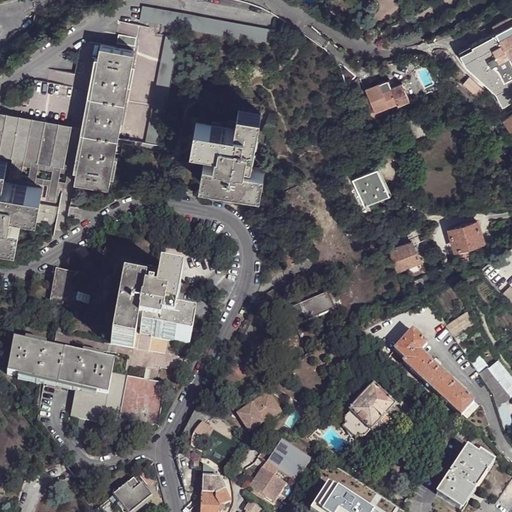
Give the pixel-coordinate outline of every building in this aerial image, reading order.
[(150,22),(157,23),(271,45),(274,30),(142,5),(139,19),(150,22)] [(511,15),(490,27),(493,33),(470,45),(472,48),(459,54),(465,65),(494,93),(501,107),(511,101),(511,15)] [(156,33),(157,23),(150,22),(150,26),(119,21),(117,33),(118,33),(116,47),(134,50),(132,62),(135,62),(131,83),(128,82),(117,138),(145,143),(166,34),(156,33)] [(179,37),(166,34),(145,143),(158,145),(179,37)] [(84,127),(100,44),(89,41),(80,47),(74,73),(48,68),(46,81),(34,79),(32,91),(18,89),(16,101),(4,100),(0,111),(84,127)] [(134,50),(116,47),(100,44),(84,127),(76,169),(74,181),(108,188),(110,176),(113,177),(117,157),(114,156),(115,152),(117,138),(128,82),(131,83),(135,62),(132,62),(134,50)] [(472,48),(470,45),(457,51),(459,54),(472,48)] [(387,80),(365,88),(368,96),(363,98),(367,107),(372,105),(374,111),(396,102),(397,105),(408,100),(402,83),(391,88),(387,80)] [(260,192),(264,170),(244,167),(245,162),(251,162),(261,113),(238,109),(234,129),(195,122),(191,144),(217,148),(215,160),(204,158),(200,180),(260,192)] [(73,168),(76,169),(84,127),(0,111),(0,110),(0,154),(12,157),(72,168),(73,168)] [(511,130),(511,111),(502,118),(510,131),(511,130)] [(142,158),(145,143),(117,138),(115,152),(142,158)] [(68,189),(72,168),(12,157),(9,177),(47,184),(59,187),(68,189)] [(37,211),(39,203),(42,188),(3,181),(7,161),(0,159),(0,238),(16,242),(20,220),(10,218),(12,206),(37,211)] [(367,204),(389,195),(377,167),(365,173),(355,177),(367,204)] [(57,201),(59,187),(47,184),(45,199),(57,201)] [(57,206),(39,203),(37,211),(12,206),(10,218),(20,220),(53,226),(57,206)] [(70,203),(68,216),(80,218),(83,206),(70,203)] [(478,220),(449,228),(456,249),(484,241),(478,220)] [(396,247),(405,267),(420,261),(411,241),(396,247)] [(89,254),(83,245),(74,250),(80,259),(89,254)] [(405,267),(410,276),(424,269),(420,261),(405,267)] [(154,299),(158,276),(159,269),(125,263),(121,284),(144,289),(143,297),(154,299)] [(73,300),(74,294),(78,274),(55,270),(53,285),(49,302),(72,307),(73,300)] [(181,279),(158,276),(154,299),(154,302),(164,304),(161,327),(173,329),(175,319),(181,279)] [(154,302),(154,299),(143,297),(144,289),(121,284),(111,344),(133,348),(136,335),(189,344),(193,322),(175,319),(173,329),(161,327),(164,304),(154,302)] [(335,292),(327,295),(334,311),(341,309),(335,292)] [(89,296),(74,294),(73,300),(75,301),(87,303),(89,296)] [(288,311),(295,327),(334,311),(327,295),(290,311),(288,307),(286,308),(288,311)] [(450,330),(455,338),(458,336),(477,324),(468,311),(454,320),(458,325),(450,330)] [(446,325),(450,330),(458,325),(454,320),(446,325)] [(420,354),(422,352),(427,346),(412,332),(395,352),(405,362),(403,364),(461,417),(463,415),(474,403),(464,395),(438,370),(434,366),(420,354)] [(455,338),(460,345),(463,343),(463,342),(458,336),(455,338)] [(17,379),(75,390),(96,394),(96,391),(107,393),(111,374),(113,359),(103,357),(103,355),(82,351),(81,353),(45,347),(45,344),(25,340),(24,342),(13,340),(7,375),(18,377),(17,379)] [(460,345),(468,357),(471,355),(463,343),(460,345)] [(436,364),(422,352),(420,354),(434,366),(436,364)] [(470,360),(480,375),(489,368),(479,355),(476,357),(475,356),(470,360)] [(436,364),(434,366),(438,370),(440,368),(443,364),(440,360),(436,364)] [(494,395),(498,411),(508,400),(511,395),(511,377),(499,361),(489,368),(480,375),(494,395)] [(440,368),(438,370),(464,395),(466,392),(440,368)] [(124,427),(125,419),(119,418),(127,377),(111,374),(107,393),(96,391),(96,394),(75,390),(70,416),(124,427)] [(119,418),(125,419),(157,425),(165,383),(127,377),(119,418)] [(395,407),(387,399),(381,394),(374,386),(367,393),(361,400),(349,412),(350,414),(371,432),(371,433),(372,433),(395,408),(395,407)] [(361,400),(367,393),(365,391),(358,398),(361,400)] [(269,393),(246,408),(263,419),(279,409),(269,393)] [(498,411),(505,433),(511,430),(511,411),(508,400),(498,411)] [(479,408),(474,403),(463,415),(468,420),(479,408)] [(263,419),(246,408),(238,414),(250,432),(264,423),(262,420),(263,419)] [(399,412),(395,408),(372,433),(376,437),(378,437),(384,431),(386,429),(391,422),(394,420),(399,414),(399,412)] [(263,419),(267,422),(281,412),(279,409),(263,419)] [(370,433),(371,432),(350,414),(349,414),(345,419),(344,420),(344,425),(345,426),(343,429),(356,441),(359,438),(360,439),(365,439),(366,438),(370,433)] [(207,444),(213,432),(199,425),(193,437),(207,444)] [(282,441),(267,463),(277,471),(295,483),(310,461),(282,441)] [(435,494),(459,510),(468,497),(472,491),(474,492),(487,472),(486,471),(490,464),(479,457),(466,449),(435,494)] [(472,491),(468,497),(471,498),(476,490),(494,463),(481,454),(479,457),(490,464),(486,471),(487,472),(474,492),(472,491)] [(267,463),(265,462),(248,487),(252,490),(258,494),(259,493),(265,497),(273,502),(284,485),(273,477),(277,471),(267,463)] [(213,472),(203,466),(202,478),(216,479),(213,472)] [(144,473),(138,478),(147,488),(153,483),(144,473)] [(216,479),(202,478),(201,494),(216,495),(224,491),(218,479),(216,479)] [(133,482),(114,497),(120,505),(125,511),(134,511),(151,498),(141,486),(138,488),(133,482)] [(263,499),(265,497),(259,493),(258,494),(252,490),(251,491),(263,499)] [(216,495),(201,494),(200,511),(217,511),(218,510),(220,507),(229,502),(224,491),(216,495)] [(377,511),(347,492),(334,511),(377,511)] [(114,497),(109,501),(116,509),(117,507),(120,505),(114,497)] [(459,510),(458,511),(459,511),(460,511),(471,498),(468,497),(459,510)] [(245,511),(259,511),(261,509),(251,502),(245,511)]
